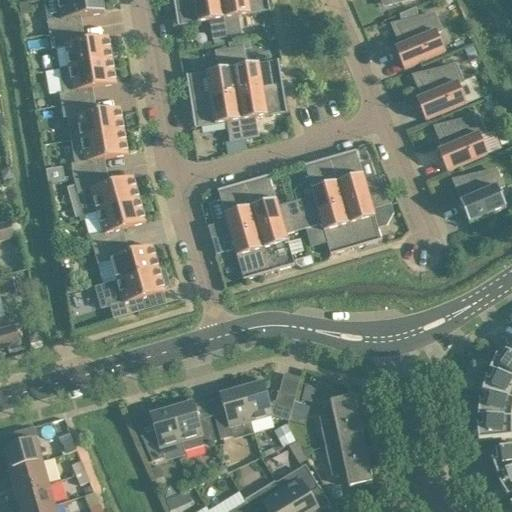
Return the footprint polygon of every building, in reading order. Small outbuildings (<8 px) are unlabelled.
[(47,21),(50,36),(74,32),(72,20),(104,15),(102,0),(57,0),(61,19),(47,21)] [(210,22),(213,41),(227,39),(220,0),(182,0),(174,1),(178,28),(210,22)] [(220,0),(228,45),(243,42),(239,18),(270,12),(268,0),(220,0)] [(19,4),(21,15),(31,13),(29,3),(19,4)] [(396,26),(405,46),(395,50),(404,71),(445,54),(436,34),(441,32),(434,16),(396,26)] [(66,48),(69,69),(112,61),(112,60),(117,59),(114,43),(109,44),(108,39),(76,44),(74,32),(50,36),(52,51),(66,48)] [(186,77),(191,103),(237,96),(229,50),(228,45),(214,47),(218,72),(186,77)] [(244,47),(229,50),(237,96),(283,88),(279,62),(247,67),(244,47)] [(463,51),(467,62),(479,58),(475,47),(463,51)] [(59,95),(62,107),(86,103),(84,91),(116,86),(112,61),(69,69),(59,70),(63,94),(59,95)] [(462,84),(456,67),(418,77),(426,97),(417,101),(426,122),(466,105),(458,85),(462,84)] [(283,88),(237,96),(244,141),(259,139),(256,120),(287,114),(283,88)] [(237,96),(191,103),(195,130),(227,124),(230,143),(244,141),(237,96)] [(68,119),(71,142),(124,133),(120,110),(88,115),(86,103),(62,107),(64,120),(68,119)] [(484,135),(477,119),(439,128),(448,148),(438,152),(447,173),(488,156),(479,137),(484,135)] [(71,166),(74,180),(98,175),(96,162),(128,156),(124,133),(71,142),(75,165),(71,166)] [(356,152),(330,160),(343,204),(387,192),(383,178),(365,183),(356,152)] [(314,198),(296,203),(300,217),(343,204),(330,160),(305,167),(314,198)] [(460,204),(469,225),(506,210),(498,190),(502,188),(495,172),(457,181),(466,202),(460,204)] [(88,216),(97,214),(139,201),(133,178),(102,187),(98,175),(74,180),(78,194),(82,193),(88,216)] [(269,177),(243,185),(257,230),(300,217),(296,203),(278,208),(269,177)] [(208,228),(212,242),(257,230),(243,185),(218,192),(227,223),(208,228)] [(387,192),(343,204),(356,249),(382,242),(373,211),(392,206),(387,192)] [(90,237),(94,251),(118,245),(115,233),(146,224),(139,201),(97,214),(103,234),(90,237)] [(343,204),(300,217),(304,231),(322,226),(331,257),(356,249),(343,204)] [(300,217),(257,230),(270,274),(295,267),(286,236),(304,231),(300,217)] [(0,238),(14,234),(21,232),(19,222),(0,226),(0,238)] [(257,230),(212,242),(217,256),(235,251),(244,282),(270,274),(257,230)] [(0,243),(15,239),(14,234),(0,238),(0,243)] [(111,262),(117,283),(159,270),(153,248),(121,256),(118,245),(94,251),(98,266),(111,262)] [(73,269),(63,271),(67,295),(77,293),(73,269)] [(159,270),(117,283),(123,303),(109,306),(114,321),(138,314),(134,302),(166,293),(164,288),(169,287),(164,271),(160,273),(159,270)] [(0,330),(0,349),(20,344),(15,327),(0,330)] [(42,341),(39,329),(33,330),(27,337),(29,345),(30,345),(42,341)] [(42,341),(30,345),(32,351),(44,348),(42,341)] [(493,374),(511,381),(511,356),(506,352),(500,361),(495,359),(490,372),(493,374)] [(482,395),(486,396),(511,401),(511,381),(493,374),(490,382),(485,381),(485,383),(482,395)] [(262,380),(241,386),(251,424),(272,418),(289,422),(291,417),(294,404),(296,398),(278,393),(277,394),(278,394),(276,402),(269,404),(262,380)] [(251,424),(241,386),(219,392),(225,414),(213,417),(213,418),(214,418),(220,442),(233,438),(234,440),(254,435),(251,424)] [(478,419),(482,419),(511,420),(511,401),(486,396),(483,405),(479,404),(478,419)] [(319,419),(326,448),(363,440),(354,397),(330,402),(333,416),(319,419)] [(171,406),(181,443),(184,452),(217,442),(210,419),(211,419),(211,418),(198,422),(192,400),(171,406)] [(304,406),(294,404),(291,417),(300,420),(304,406)] [(181,443),(171,406),(150,412),(156,434),(141,438),(141,439),(142,439),(153,463),(165,460),(162,449),(181,443)] [(511,420),(482,419),(481,428),(477,428),(478,442),(511,439),(511,420)] [(287,425),(274,432),(283,449),(296,442),(287,425)] [(3,450),(9,473),(42,463),(36,440),(3,450)] [(363,440),(326,448),(332,478),(346,475),(349,489),(373,483),(363,440)] [(63,445),(67,456),(76,452),(72,441),(63,445)] [(492,464),(497,476),(511,470),(511,448),(495,452),(497,462),(492,464)] [(9,473),(15,494),(49,485),(42,463),(9,473)] [(71,468),(75,478),(85,473),(81,463),(71,468)] [(159,466),(150,470),(155,480),(163,477),(159,466)] [(276,482),(274,483),(291,511),(319,511),(309,495),(320,488),(320,487),(319,488),(308,471),(306,467),(277,485),(276,482)] [(501,488),(507,498),(511,495),(511,470),(497,476),(497,477),(501,476),(504,484),(500,486),(501,488)] [(85,473),(75,478),(80,488),(90,483),(85,473)] [(291,511),(274,483),(244,501),(246,504),(245,504),(250,511),(291,511)] [(15,494),(20,511),(36,511),(55,507),(49,485),(15,494)] [(159,490),(164,502),(164,501),(175,496),(170,485),(159,490)] [(91,487),(84,490),(87,497),(94,494),(91,487)] [(340,487),(331,488),(333,500),(342,498),(340,487)] [(237,509),(232,511),(250,511),(245,504),(246,504),(244,501),(241,496),(233,501),(237,509)] [(175,497),(165,502),(168,510),(178,505),(175,497)]
